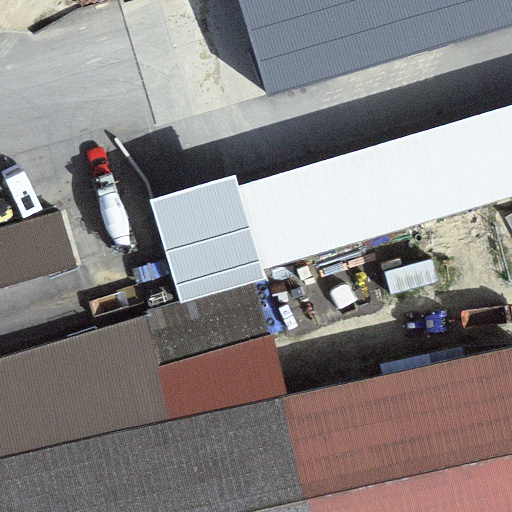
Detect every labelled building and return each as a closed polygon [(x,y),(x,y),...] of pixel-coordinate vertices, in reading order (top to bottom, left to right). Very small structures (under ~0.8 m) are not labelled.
[(511,21),(511,0),(240,0),(267,92),(511,21)] [(511,101),(225,184),(247,269),(511,193),(511,101)] [(233,175),(223,178),(225,184),(235,181),(233,175)] [(151,200),(181,301),(250,281),(247,269),(223,178),(151,200)] [(0,286),(76,265),(60,211),(0,228),(0,286)] [(144,312),(145,314),(161,366),(270,335),(254,280),(250,281),(181,301),(144,312)] [(511,511),(511,348),(163,426),(161,366),(145,314),(0,357),(0,511),(511,511)]
